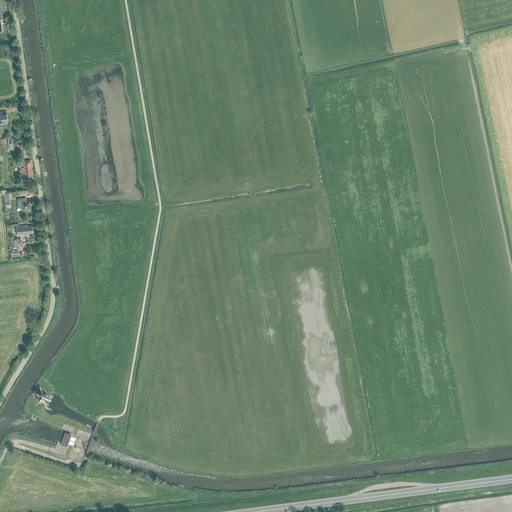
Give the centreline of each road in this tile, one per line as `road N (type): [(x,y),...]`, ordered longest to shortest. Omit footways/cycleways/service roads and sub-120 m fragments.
road 1 (unclassified): [(0,402),(52,301),(14,0)]
road 2 (trunk): [(258,511),(511,479)]
